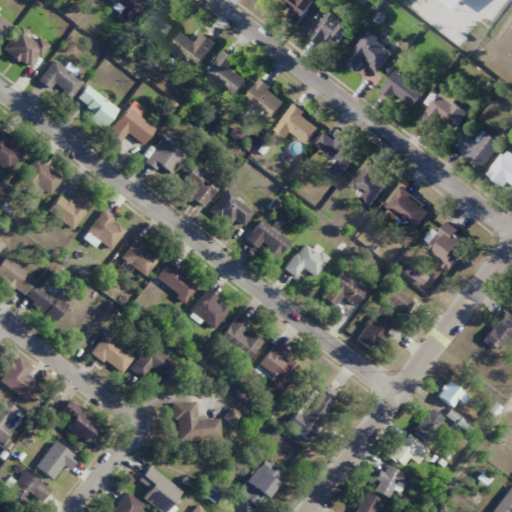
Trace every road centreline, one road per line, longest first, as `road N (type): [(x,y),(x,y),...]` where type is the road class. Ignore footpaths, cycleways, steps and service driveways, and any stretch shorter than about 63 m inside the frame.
road 1 (residential): [(404,397),(0,77)]
road 2 (residential): [(316,511),(511,247)]
road 3 (residential): [(0,321),(138,416)]
